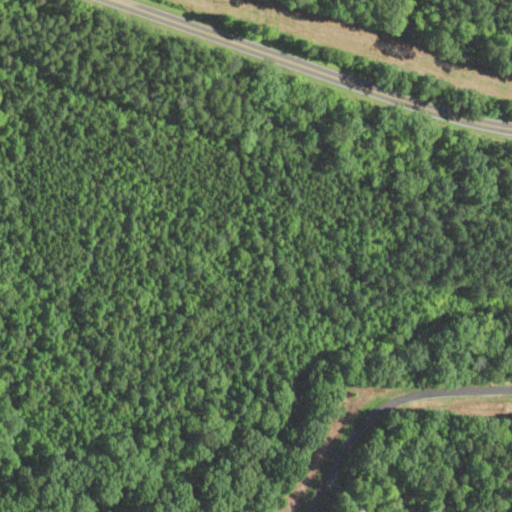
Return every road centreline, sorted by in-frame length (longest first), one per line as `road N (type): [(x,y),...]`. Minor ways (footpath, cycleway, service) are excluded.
road 1 (residential): [(116,0),(511,128)]
road 2 (residential): [(310,511),(367,417),(426,394),(511,391)]
